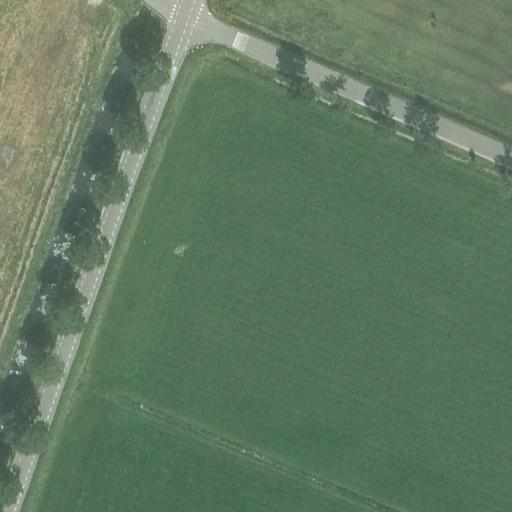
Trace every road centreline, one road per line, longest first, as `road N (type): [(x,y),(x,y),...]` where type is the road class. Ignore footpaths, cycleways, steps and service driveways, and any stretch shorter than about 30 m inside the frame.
road 1 (tertiary): [(11,511),(186,18)]
road 2 (tertiary): [(511,159),(186,18)]
